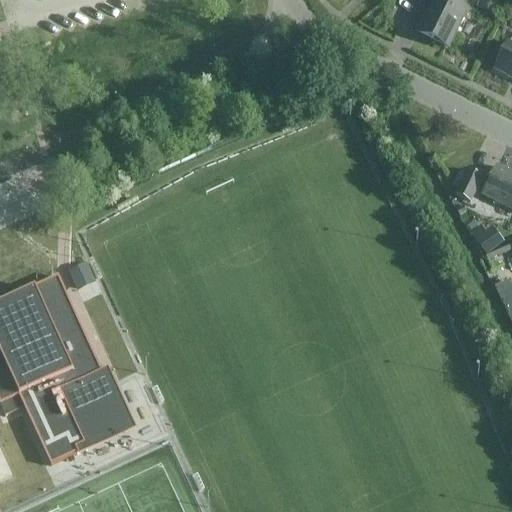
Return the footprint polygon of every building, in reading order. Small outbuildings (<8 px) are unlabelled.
[(419,33),(449,48),(467,11),(444,0),(422,0),(433,5),(419,33)] [(511,45),(508,44),(495,71),(511,79),(511,45)] [(6,52),(0,53),(0,76),(11,74),(6,52)] [(511,175),(497,168),(483,197),(511,211),(511,175)] [(472,204),(484,179),(467,171),(455,196),(472,204)] [(482,228),(471,236),(487,257),(498,248),(486,233),(482,228)] [(34,231),(8,237),(12,251),(38,244),(34,231)] [(0,406),(6,418),(24,410),(51,468),(88,451),(86,447),(127,428),(58,279),(20,296),(21,296),(0,305),(0,406)] [(38,456),(31,460),(35,469),(42,465),(38,456)]
